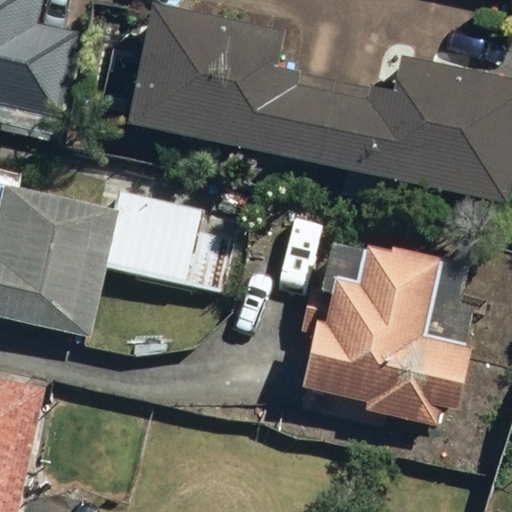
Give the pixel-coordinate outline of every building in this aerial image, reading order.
[(38,0),(0,0),(0,107),(56,119),(74,36),(33,27),(38,0)] [(273,32),(151,7),(126,128),(502,204),(511,156),(511,84),(399,61),(392,96),(368,91),(365,105),(296,90),(299,77),(265,70),(273,32)] [(111,210),(0,184),(0,319),(88,340),(104,269),(218,294),(230,241),(198,233),(202,213),(114,193),(111,210)] [(325,324),(315,322),(302,390),(366,402),(364,414),(432,427),(435,410),(456,414),(470,346),(425,337),(439,264),(364,249),(357,285),(334,281),(325,324)] [(16,511),(43,390),(0,380),(0,511),(16,511)]
